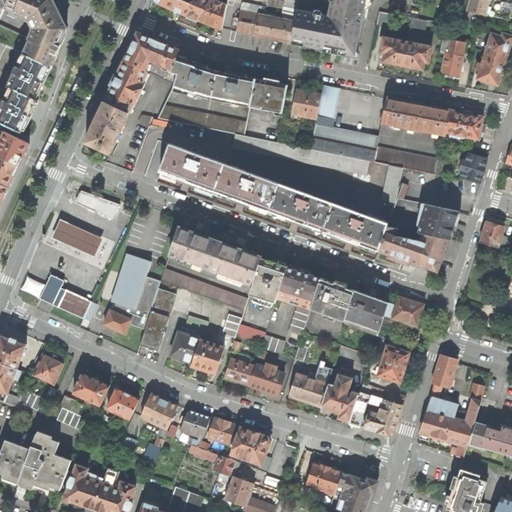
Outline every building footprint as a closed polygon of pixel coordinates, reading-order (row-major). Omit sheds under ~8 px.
[(8,0),(5,8),(33,21),(36,27),(30,38),(0,23),(0,41),(7,45),(25,53),(50,65),(60,45),(66,31),(67,28),(53,0),(8,0)] [(0,0),(0,17),(5,8),(8,0),(0,0)] [(155,0),(158,3),(175,11),(180,0),(155,0)] [(187,16),(199,20),(208,0),(194,0),(188,3),(181,0),(180,0),(175,11),(187,16)] [(207,23),(221,29),(226,5),(213,0),(208,0),(199,20),(207,23)] [(230,30),(243,32),(291,42),(297,11),(299,0),(284,0),(283,8),(294,11),(292,22),(275,19),(275,15),(270,14),(269,17),(264,16),(265,8),(242,3),(240,11),(241,11),(239,19),(233,17),(230,30)] [(362,7),(365,8),(366,0),(333,0),(330,18),(297,11),(291,42),(291,43),(328,50),(327,53),(334,54),(342,56),(343,53),(350,54),(357,49),(364,13),(361,12),(362,7)] [(484,14),(511,19),(511,0),(468,0),(463,20),(481,23),(483,15),(484,15),(484,14)] [(376,25),(393,28),(395,15),(379,12),(376,25)] [(402,30),(409,21),(405,17),(397,26),(402,30)] [(424,61),(428,61),(431,47),(421,45),(426,20),(412,17),(407,42),(403,64),(416,67),(422,68),(424,61)] [(491,33),(485,52),(506,58),(510,47),(511,39),(511,35),(498,32),(497,35),(491,33)] [(138,33),(124,60),(145,70),(150,61),(171,69),(176,58),(180,50),(161,42),(138,33)] [(392,62),(403,64),(407,42),(384,38),(380,52),(384,53),(383,60),(392,62)] [(463,56),(465,42),(442,38),(440,52),(445,53),(441,72),(448,73),(459,76),(463,56)] [(477,78),(498,84),(506,58),(485,52),(481,64),(478,62),(475,72),(477,73),(479,74),(477,78)] [(43,82),(50,65),(25,53),(19,66),(18,65),(15,72),(15,73),(9,86),(12,88),(35,98),(43,82)] [(202,66),(176,58),(171,69),(170,73),(177,75),(176,81),(174,87),(175,87),(173,90),(189,95),(190,92),(212,99),(217,71),(202,66)] [(115,80),(105,101),(128,112),(133,102),(135,103),(145,83),(143,82),(148,71),(145,70),(124,60),(115,80)] [(237,75),(217,71),(212,99),(250,106),(256,79),(237,75)] [(244,135),(276,141),(288,85),(272,82),(256,79),(250,106),(247,123),(244,135)] [(324,84),(322,94),(317,115),(335,119),(342,88),(333,86),(324,84)] [(38,100),(35,98),(12,88),(6,100),(3,98),(0,104),(0,105),(3,106),(0,112),(0,121),(23,132),(31,115),(38,100)] [(297,89),(291,117),(316,122),(317,115),(322,94),(307,91),(297,89)] [(382,121),(426,130),(431,106),(412,102),(387,97),(382,121)] [(86,142),(109,153),(128,112),(105,101),(96,120),(86,142)] [(234,133),(244,135),(247,123),(164,106),(158,118),(234,133)] [(446,134),(446,132),(451,110),(440,107),(431,106),(426,130),(446,134)] [(446,132),(478,138),(483,116),(467,113),(451,110),(446,132)] [(330,128),(330,125),(316,122),(315,128),(368,139),(369,136),(330,128)] [(369,134),(369,136),(368,139),(315,128),(311,148),(370,160),(374,161),(377,147),(379,136),(369,134)] [(29,144),(5,132),(0,142),(0,155),(19,165),(25,153),(29,144)] [(367,175),(370,160),(311,148),(276,141),(244,135),(234,133),(231,146),(367,175)] [(187,181),(214,191),(224,163),(170,143),(159,171),(187,181)] [(438,159),(377,147),(374,161),(389,164),(404,167),(434,173),(437,160),(438,159)] [(460,176),(479,182),(483,169),(487,158),(468,152),(465,160),(463,159),(460,168),(463,169),(460,176)] [(14,175),(19,165),(0,155),(0,182),(9,186),(14,175)] [(444,161),(437,160),(434,173),(441,175),(444,161)] [(269,211),(279,183),(224,163),(214,191),(244,202),(269,211)] [(400,187),(404,167),(389,164),(383,194),(397,197),(398,197),(400,187)] [(498,189),(511,192),(511,178),(502,175),(498,189)] [(0,204),(9,186),(0,182),(0,204)] [(334,202),(279,183),(269,211),(300,222),(323,230),(334,202)] [(408,185),(402,183),(400,187),(398,197),(397,197),(397,198),(403,199),(408,185)] [(113,219),(114,219),(121,205),(82,191),(81,193),(80,192),(75,203),(76,203),(77,203),(85,207),(91,210),(92,210),(96,212),(97,211),(113,219)] [(387,226),(388,222),(334,202),(323,230),(355,242),(378,250),(387,226)] [(453,225),(459,210),(425,203),(418,232),(422,233),(449,239),(453,225)] [(71,246),(95,257),(103,238),(78,227),(61,219),(53,238),(71,246)] [(511,251),(511,239),(510,239),(510,238),(501,236),(504,228),(499,226),(486,222),(483,232),(480,242),(511,251)] [(179,226),(169,256),(203,268),(213,238),(198,233),(179,226)] [(398,258),(402,259),(409,239),(395,236),(397,228),(387,226),(378,250),(378,251),(398,258)] [(426,267),(437,271),(437,269),(439,268),(449,239),(422,233),(420,241),(409,239),(402,259),(425,268),(426,267)] [(238,247),(213,238),(203,268),(252,286),(261,258),(262,255),(238,247)] [(116,329),(128,335),(133,325),(147,330),(161,288),(161,280),(150,276),(154,261),(140,257),(129,254),(123,272),(110,309),(104,323),(116,329)] [(275,263),(261,258),(252,286),(249,294),(275,302),(277,298),(287,267),(275,263)] [(482,262),(475,259),(473,265),(480,267),(482,262)] [(302,271),(287,267),(277,298),(297,304),(310,308),(320,277),(302,271)] [(161,280),(195,293),(199,281),(165,268),(161,280)] [(51,275),(40,298),(47,302),(58,307),(66,290),(61,288),(65,281),(58,277),(52,275),(51,274),(51,275)] [(46,284),(28,276),(21,289),(39,298),(46,284)] [(334,282),(320,277),(310,308),(323,312),(322,316),(335,320),(336,317),(345,320),(345,318),(354,289),(346,286),(347,283),(340,280),(335,279),(334,282)] [(195,293),(243,310),(247,298),(199,281),(195,293)] [(161,351),(179,294),(161,288),(147,330),(143,345),(161,351)] [(372,296),(354,289),(345,318),(379,330),(380,328),(389,302),(372,296)] [(58,307),(83,318),(91,302),(66,290),(58,307)] [(396,304),(389,302),(380,328),(392,332),(396,319),(417,325),(419,318),(423,304),(399,297),(396,304)] [(301,334),(310,308),(297,304),(288,330),(301,334)] [(222,333),(235,337),(241,318),(229,314),(222,333)] [(185,326),(204,332),(207,323),(189,317),(185,326)] [(265,332),(240,324),(237,335),(261,343),(265,332)] [(181,359),(193,362),(201,339),(202,335),(187,330),(186,333),(179,331),(171,355),(181,359)] [(261,346),(280,353),(285,340),(265,334),(261,346)] [(0,335),(0,362),(17,369),(26,345),(16,341),(17,339),(13,338),(11,337),(10,338),(0,335)] [(216,373),(225,346),(201,339),(193,362),(192,365),(207,370),(216,373)] [(231,350),(237,352),(240,342),(234,340),(231,350)] [(405,363),(408,352),(398,349),(399,347),(397,344),(390,342),(388,344),(384,356),(383,356),(381,363),(382,364),(378,374),(399,380),(403,370),(404,367),(405,363)] [(302,361),(307,347),(299,344),(294,359),(302,361)] [(337,356),(368,366),(371,354),(341,345),(337,356)] [(264,358),(266,351),(260,349),(258,356),(264,358)] [(37,367),(34,374),(53,383),(63,363),(57,360),(58,358),(58,356),(54,355),(52,354),(50,354),(49,357),(43,354),(40,360),(39,360),(37,366),(37,367)] [(248,384),(254,365),(249,363),(251,360),(250,357),(240,354),(238,355),(237,359),(231,358),(225,376),(237,380),(248,384)] [(433,383),(450,388),(458,359),(442,354),(433,383)] [(8,403),(17,406),(17,407),(18,402),(19,397),(8,392),(17,369),(0,362),(0,390),(6,393),(3,401),(8,403)] [(277,366),(267,362),(265,367),(257,364),(250,385),(263,389),(277,393),(284,373),(276,370),(277,366)] [(303,400),(321,406),(328,382),(333,368),(319,364),(316,374),(309,372),(307,376),(296,372),(289,395),(303,400)] [(82,372),(73,392),(100,405),(109,385),(96,379),(82,372)] [(339,417),(350,421),(359,392),(352,390),(351,392),(348,391),(352,377),(340,373),(336,385),(328,382),(321,406),(336,411),(340,412),(339,417)] [(362,383),(360,390),(385,398),(388,390),(362,383)] [(59,390),(53,387),(48,397),(55,400),(59,390)] [(22,388),(19,397),(18,402),(24,405),(25,404),(37,410),(43,398),(22,388)] [(125,392),(116,388),(107,408),(130,419),(139,399),(131,395),(131,392),(129,391),(127,390),(125,392)] [(394,432),(402,404),(385,398),(360,390),(359,392),(350,421),(349,423),(359,426),(367,401),(382,405),(379,413),(369,410),(364,427),(373,430),(391,435),(394,432)] [(402,404),(405,396),(388,390),(385,398),(402,404)] [(165,400),(151,393),(140,416),(168,428),(172,419),(174,420),(175,416),(174,415),(178,405),(165,400)] [(60,406),(62,407),(78,414),(82,405),(75,401),(75,400),(65,395),(60,406)] [(460,405),(432,397),(425,421),(421,433),(420,438),(430,441),(431,436),(459,445),(458,448),(454,446),(452,453),(465,457),(468,447),(482,401),(473,399),(467,421),(455,417),(460,405)] [(2,419),(11,422),(17,406),(8,403),(2,419)] [(81,430),(86,418),(78,414),(62,407),(56,419),(81,430)] [(183,423),(180,430),(200,437),(198,440),(192,438),(190,443),(199,446),(201,441),(211,417),(199,413),(188,409),(186,417),(182,415),(179,422),(183,423)] [(101,425),(106,415),(99,412),(94,422),(101,425)] [(227,443),(234,425),(225,422),(215,419),(209,436),(211,437),(210,439),(213,440),(214,438),(227,443)] [(492,426),(477,421),(470,443),(511,455),(511,428),(503,425),(502,429),(492,426)] [(177,427),(172,425),(168,433),(167,435),(173,438),(177,427)] [(258,469),(266,472),(271,458),(265,456),(270,441),(268,436),(259,433),(258,432),(254,431),(250,429),(249,430),(240,427),(231,453),(261,463),(258,469)] [(165,440),(167,435),(168,433),(161,430),(148,460),(154,463),(163,440),(165,440)] [(51,486),(60,489),(71,459),(56,454),(60,442),(52,439),(53,436),(38,431),(37,434),(31,448),(30,447),(30,444),(30,442),(28,440),(29,438),(26,436),(25,437),(23,436),(20,436),(17,436),(15,438),(13,437),(11,440),(10,442),(5,440),(0,454),(0,472),(3,474),(2,478),(22,485),(33,489),(34,484),(50,490),(51,486)] [(126,451),(131,439),(125,436),(120,448),(126,451)] [(209,444),(201,441),(199,446),(207,449),(209,444)] [(235,460),(192,445),(189,451),(218,463),(215,469),(229,474),(233,465),(236,466),(236,465),(238,461),(234,461),(235,460)] [(315,487),(335,494),(343,472),(343,471),(331,467),(327,465),(323,464),(322,465),(315,462),(307,485),(308,485),(307,490),(314,492),(315,487)] [(83,511),(91,511),(105,476),(97,473),(97,474),(87,470),(88,468),(76,464),(72,476),(71,476),(68,481),(67,486),(68,487),(64,498),(75,502),(76,506),(78,506),(82,508),(85,505),(86,506),(83,511)] [(130,509),(132,503),(132,501),(131,500),(136,486),(116,479),(119,471),(108,467),(105,476),(91,511),(102,511),(103,511),(126,511),(128,509),(130,509)] [(496,511),(498,508),(481,502),(489,477),(463,468),(460,470),(448,507),(451,508),(449,511),(496,511)] [(331,506),(343,511),(347,511),(365,511),(373,490),(375,491),(379,481),(368,477),(367,480),(358,477),(343,472),(335,494),(331,506)] [(234,476),(233,476),(225,499),(246,506),(244,510),(250,511),(273,511),(276,506),(249,497),(254,483),(234,476)] [(170,505),(183,510),(190,491),(177,487),(170,505)] [(183,510),(182,511),(196,511),(202,496),(190,491),(183,510)] [(511,511),(511,493),(505,492),(498,508),(496,511),(511,511)] [(165,511),(152,507),(152,505),(144,502),(140,511),(165,511)]
